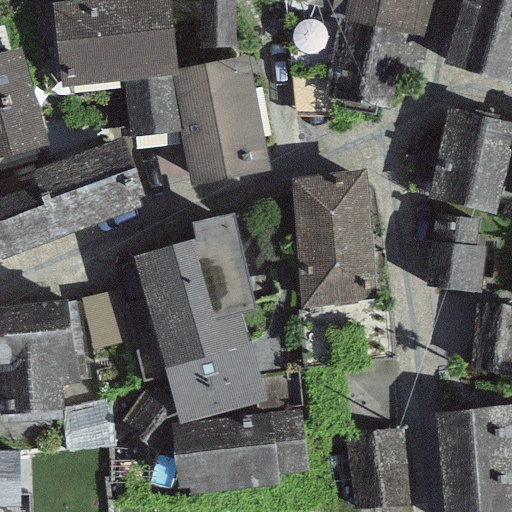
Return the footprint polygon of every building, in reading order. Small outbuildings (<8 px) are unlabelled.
[(169,0),(50,0),(59,76),(122,70),(130,129),(180,121),(172,63),(177,63),(176,56),(169,0)] [(235,0),(199,0),(202,47),(238,45),(235,0)] [(345,0),(345,3),(342,13),(397,26),(428,34),(436,0),(345,0)] [(511,0),(456,0),(441,51),(509,72),(511,62),(511,0)] [(342,13),(337,10),(322,89),(386,102),(397,26),(342,13)] [(20,39),(0,44),(0,143),(46,131),(20,39)] [(247,48),(176,56),(177,63),(172,63),(180,121),(190,173),(266,161),(247,48)] [(511,133),(511,114),(446,100),(427,189),(497,204),(511,133)] [(121,128),(31,162),(58,231),(148,196),(121,128)] [(58,231),(31,162),(0,174),(0,243),(3,252),(58,231)] [(364,163),(289,170),(302,297),(377,289),(364,163)] [(195,228),(131,244),(179,414),(264,392),(243,302),(255,297),(232,203),(191,212),(195,228)] [(484,238),(476,237),(478,212),(433,208),(431,233),(428,233),(424,278),(480,282),(484,238)] [(511,302),(476,298),(467,361),(511,367),(511,302)] [(60,374),(82,372),(78,313),(0,318),(0,385),(1,404),(62,400),(60,374)] [(511,402),(439,407),(445,511),(464,511),(511,509),(511,402)] [(343,430),(351,504),(408,498),(400,425),(343,430)] [(275,431),(174,441),(155,445),(155,479),(188,480),(188,485),(279,476),(278,470),(307,468),(304,434),(275,437),(275,431)] [(0,495),(16,495),(15,446),(0,445),(0,495)]
